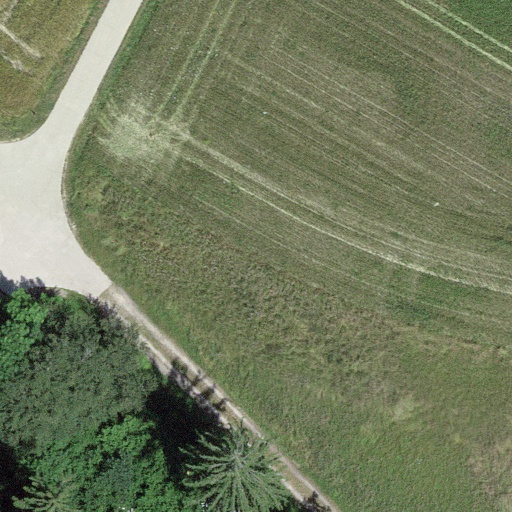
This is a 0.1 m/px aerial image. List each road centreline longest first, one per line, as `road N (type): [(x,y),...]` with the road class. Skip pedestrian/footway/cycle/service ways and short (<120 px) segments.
road 1 (track): [(20,199),(318,511)]
road 2 (track): [(20,199),(126,0)]
